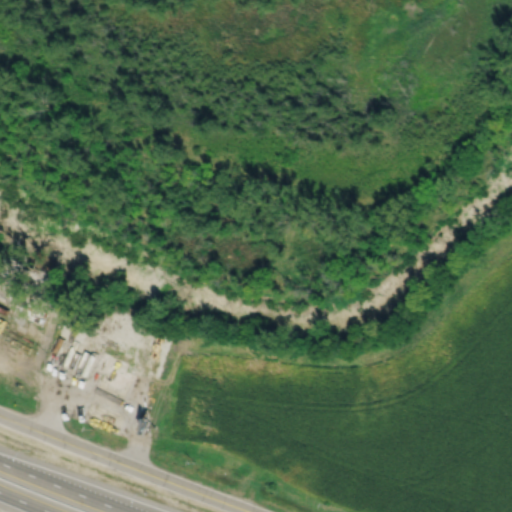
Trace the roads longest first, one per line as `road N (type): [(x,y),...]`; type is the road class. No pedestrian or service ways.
road 1 (residential): [(250,511),(0,415)]
road 2 (motorway): [(125,511),(0,463)]
